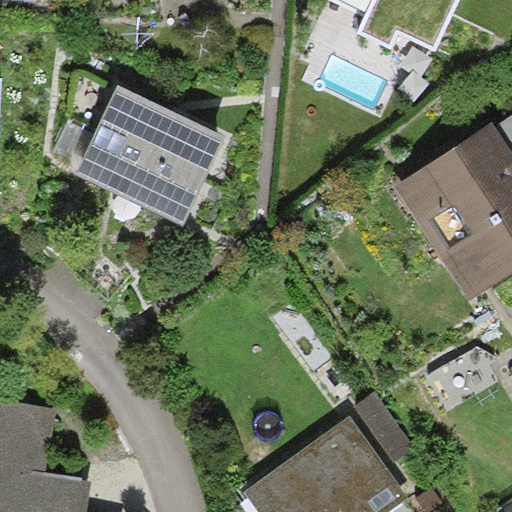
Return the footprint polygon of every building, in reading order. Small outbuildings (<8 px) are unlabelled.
[(333,0),(332,2),(373,22),(365,40),(388,52),(397,34),(434,53),(459,0),(333,0)] [(183,123),(117,91),(73,180),(184,234),(228,144),(183,123)] [(511,154),(495,127),(397,188),(470,306),(511,279),(511,154)] [(53,415),(0,406),(0,511),(87,511),(92,487),(43,479),(53,415)] [(350,423),(247,496),(259,511),(390,511),(406,501),(350,423)]
